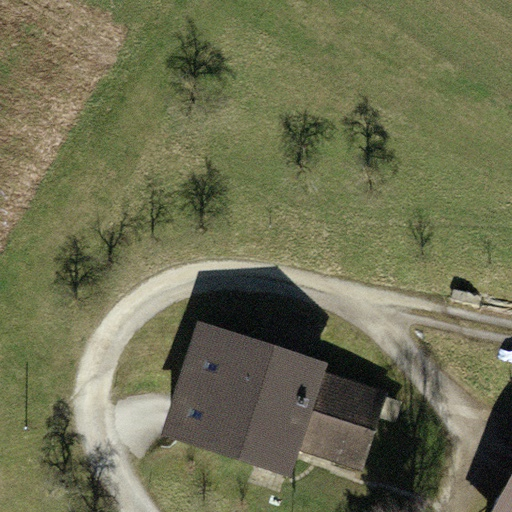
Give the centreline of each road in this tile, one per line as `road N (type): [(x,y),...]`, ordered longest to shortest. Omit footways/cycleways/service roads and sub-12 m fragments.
road 1 (track): [(158,511),(95,387),(137,292),(253,269),(373,313),(511,460)]
road 2 (track): [(373,313),(511,328)]
